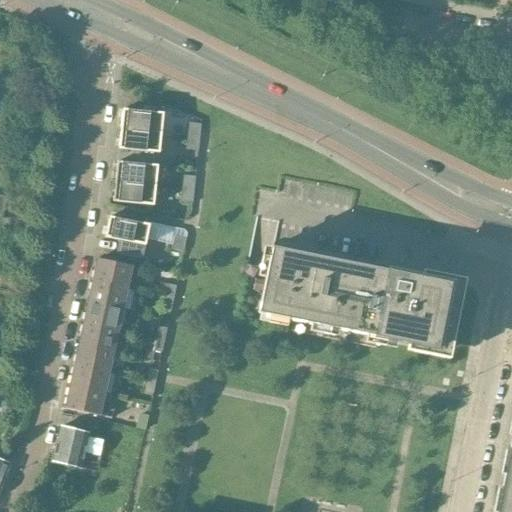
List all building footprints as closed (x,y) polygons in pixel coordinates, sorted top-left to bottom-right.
[(122,110),(121,120),(120,130),(160,134),(162,114),(122,110)] [(188,124),(186,137),(199,138),(200,125),(188,124)] [(160,134),(120,130),(118,150),(132,151),(130,164),(157,166),(160,134)] [(199,138),(186,137),(185,150),(197,151),(199,138)] [(155,186),(157,166),(130,164),(116,162),(114,182),(155,186)] [(193,190),(194,177),(182,176),(181,189),(193,190)] [(153,206),(155,186),(114,182),(112,202),(153,206)] [(192,204),(193,190),(181,189),(179,203),(192,204)] [(141,260),(149,225),(109,217),(104,238),(118,241),(115,255),(141,260)] [(15,242),(19,219),(11,218),(7,240),(15,242)] [(183,252),(185,239),(173,237),(170,250),(183,252)] [(271,248),(266,269),(257,314),(407,344),(406,351),(448,360),(465,280),(422,271),(420,278),(272,248),(271,248)] [(96,259),(94,272),(91,283),(126,290),(131,266),(96,259)] [(256,281),(259,268),(248,266),(246,279),(256,281)] [(126,290),(91,283),(87,303),(121,311),(126,290)] [(166,285),(164,298),(172,300),(175,287),(166,285)] [(172,300),(164,298),(161,309),(170,311),(172,300)] [(121,311),(87,303),(82,325),(117,332),(121,311)] [(117,332),(82,325),(78,345),(112,352),(117,332)] [(157,327),(154,340),(163,342),(166,329),(157,327)] [(163,342),(154,340),(152,352),(161,353),(163,342)] [(112,352),(78,345),(73,366),(108,374),(112,352)] [(108,374),(73,366),(68,389),(103,397),(108,374)] [(148,369),(145,382),(154,384),(157,371),(148,369)] [(154,384),(145,382),(143,394),(151,396),(154,384)] [(103,397),(68,389),(64,409),(98,416),(103,397)] [(135,428),(144,430),(147,418),(138,416),(135,428)] [(60,427),(51,462),(78,469),(81,458),(87,459),(93,435),(60,427)] [(511,511),(511,434),(511,436),(509,451),(504,475),(501,490),(496,511),(511,511)] [(8,464),(0,461),(0,484),(8,464)]
